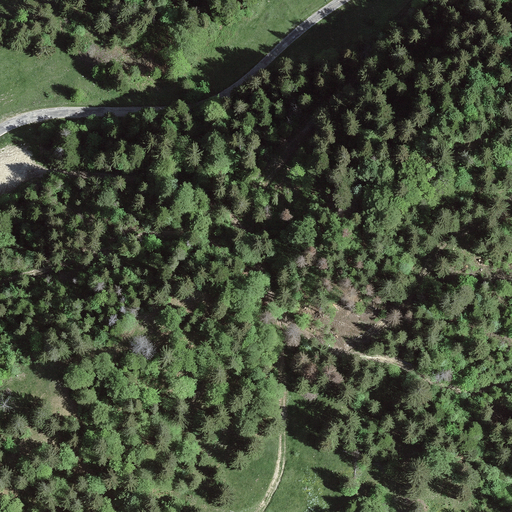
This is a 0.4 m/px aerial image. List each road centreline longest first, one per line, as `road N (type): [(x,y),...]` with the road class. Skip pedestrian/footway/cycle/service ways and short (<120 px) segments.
road 1 (unclassified): [(0,129),(53,112),(219,98),(341,0)]
road 2 (track): [(274,315),(281,472),(256,511)]
